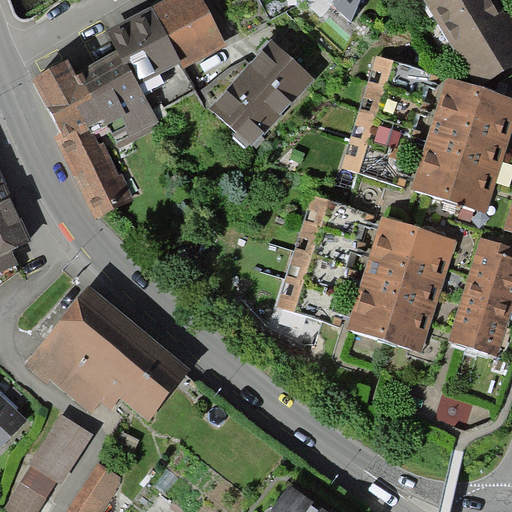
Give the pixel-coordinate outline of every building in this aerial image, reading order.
[(172,71),(222,44),(199,0),(176,0),(162,7),(121,29),(108,36),(117,53),(81,72),(73,76),(68,66),(34,84),(64,139),(58,142),(78,179),(97,215),(130,198),(106,152),(156,126),(146,108),(182,90),(172,71)] [(317,0),(348,28),(360,0),(317,0)] [(423,0),(450,45),(504,14),(495,0),(423,0)] [(504,14),(450,45),(474,87),(511,65),(511,15),(510,11),(504,14)] [(252,153),(314,87),(275,51),(214,118),(252,153)] [(340,167),(398,185),(402,171),(410,145),(419,117),(427,90),(432,76),(373,58),(340,167)] [(412,191),(488,212),(493,197),(501,170),(509,140),(511,130),(511,101),(444,81),(439,98),(434,116),(425,144),(418,169),(412,191)] [(5,182),(0,184),(0,252),(12,247),(30,239),(5,182)] [(274,308),(332,325),(337,310),(345,284),(353,256),(362,228),(366,216),(308,198),(274,308)] [(348,333),(421,355),(427,335),(435,307),(444,279),(450,258),(454,245),(380,223),(375,239),(370,257),(362,284),(355,309),(348,333)] [(450,345),(499,359),(511,314),(511,248),(481,239),(474,263),(464,297),(457,323),(450,345)] [(12,247),(0,252),(0,285),(19,272),(15,266),(19,263),(12,247)] [(149,423),(190,373),(86,290),(29,360),(91,410),(107,389),(115,396),(149,423)] [(0,454),(29,423),(13,408),(0,396),(0,454)] [(58,485),(88,432),(57,415),(2,510),(5,511),(34,511),(52,482),(58,485)] [(96,511),(117,479),(94,465),(65,511),(96,511)] [(329,511),(290,484),(271,511),(329,511)]
